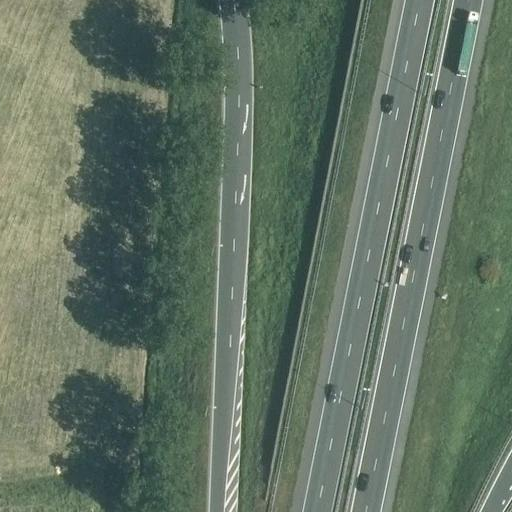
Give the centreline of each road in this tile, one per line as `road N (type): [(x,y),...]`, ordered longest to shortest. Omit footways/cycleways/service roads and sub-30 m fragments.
road 1 (motorway): [(362,511),(466,0)]
road 2 (motorway): [(417,0),(314,511)]
road 3 (motorway): [(231,0),(239,186),(218,511)]
